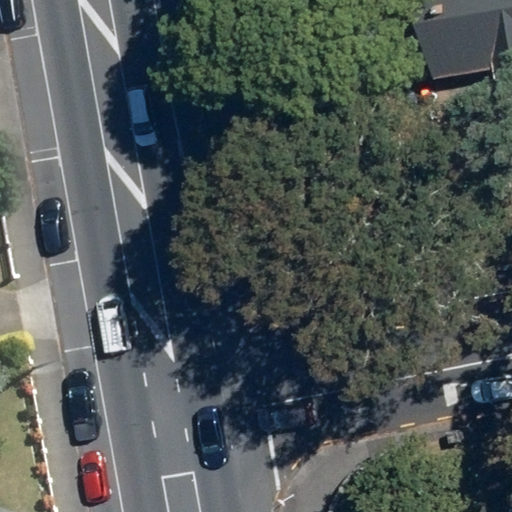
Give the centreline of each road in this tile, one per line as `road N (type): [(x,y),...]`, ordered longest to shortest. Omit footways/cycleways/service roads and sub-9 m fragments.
road 1 (secondary): [(95,0),(167,408)]
road 2 (unclassified): [(167,408),(511,345)]
